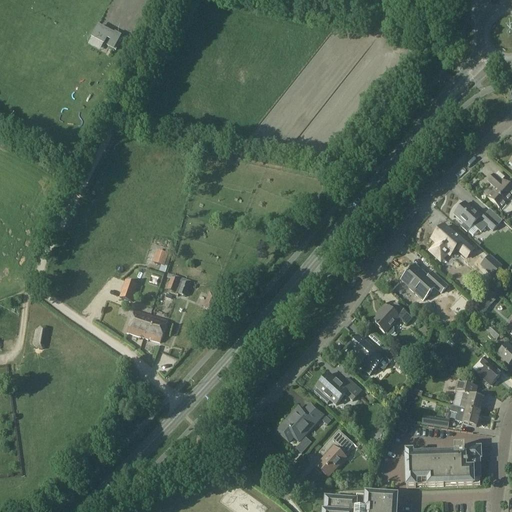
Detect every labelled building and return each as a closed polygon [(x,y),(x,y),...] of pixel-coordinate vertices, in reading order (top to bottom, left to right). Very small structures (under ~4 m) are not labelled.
[(98,27),(93,38),(103,44),(106,38),(112,41),(114,36),(98,27)] [(112,41),(108,48),(114,51),(114,50),(118,43),(121,37),(116,34),(114,36),(112,41)] [(495,189),(487,198),(502,212),(508,218),(511,212),(511,208),(508,205),(511,200),(511,190),(502,182),(501,183),(494,177),(494,176),(488,183),(495,189)] [(465,204),(454,216),(464,225),(460,229),(467,234),(468,233),(473,227),(478,231),(481,234),(486,227),(492,233),(498,226),(486,215),(485,215),(481,219),(480,218),(465,204)] [(490,211),(486,215),(498,226),(502,222),(490,211)] [(437,245),(430,253),(440,261),(447,253),(450,256),(455,250),(456,251),(466,260),(474,251),(456,235),(455,236),(455,237),(444,227),(432,240),(437,245)] [(154,263),(155,264),(164,267),(168,256),(158,252),(154,263)] [(502,269),(490,258),(481,267),(493,278),(502,269)] [(415,267),(402,282),(410,290),(423,302),(424,300),(429,304),(434,299),(429,295),(434,289),(435,289),(441,294),(444,291),(447,287),(432,274),(428,279),(424,275),(415,268),(415,267)] [(180,282),(171,279),(166,291),(175,295),(180,282)] [(131,304),(137,286),(125,282),(119,300),(131,304)] [(190,286),(182,283),(178,295),(185,298),(190,286)] [(483,299),(488,303),(496,294),(491,290),(483,299)] [(395,304),(389,310),(385,307),(381,311),(383,313),(373,324),(376,327),(375,327),(376,328),(377,328),(387,337),(390,337),(394,333),(393,329),(391,327),(398,320),(406,327),(412,320),(395,304)] [(479,304),(474,309),(479,313),(483,309),(479,304)] [(143,340),(150,316),(135,311),(127,335),(143,340)] [(150,316),(143,340),(160,345),(168,322),(150,316)] [(46,329),(39,328),(35,331),(32,346),(35,350),(42,351),(46,348),(49,334),(46,330),(46,329)] [(496,342),(502,336),(494,328),(488,335),(496,342)] [(375,345),(371,351),(359,340),(345,354),(370,377),(378,368),(382,372),(384,371),(387,368),(387,367),(389,365),(389,364),(389,363),(390,364),(395,358),(390,353),(389,353),(385,349),(383,352),(380,349),(375,345)] [(500,346),(497,349),(501,353),(498,357),(502,361),(501,363),(500,364),(501,366),(503,367),(505,366),(506,365),(509,367),(510,366),(511,366),(511,351),(507,347),(503,343),(500,346)] [(480,364),(486,370),(480,377),(491,387),(501,377),(489,367),(492,364),(485,359),(480,364)] [(17,363),(20,373),(27,371),(25,361),(17,363)] [(455,370),(453,376),(459,379),(462,374),(455,370)] [(318,391),(315,394),(327,405),(330,402),(336,407),(345,396),(352,402),(361,392),(348,381),(342,387),(328,375),(316,389),(318,391)] [(474,398),(475,397),(477,389),(456,384),(454,392),(463,394),(459,409),(480,414),(483,400),(474,398)] [(299,443),(322,417),(311,406),(304,414),(299,409),(277,432),(289,443),(294,438),(299,443)] [(480,414),(459,409),(451,407),(449,413),(464,417),(462,424),(476,428),(480,414)] [(326,418),(322,423),(327,427),(331,423),(329,422),(326,419),(326,418)] [(431,420),(430,428),(448,430),(449,422),(431,420)] [(319,454),(324,459),(316,468),(328,479),(345,460),(343,457),(353,446),(338,432),(319,454)] [(312,445),(306,439),(299,447),(303,450),(300,454),(302,456),(312,445)] [(406,459),(406,480),(406,489),(416,489),(415,482),(428,482),(428,488),(429,488),(443,488),(443,487),(473,486),(473,480),(480,480),(479,460),(480,460),(480,459),(479,459),(478,451),(480,451),(480,450),(471,450),(471,447),(454,448),(454,458),(412,459),(412,454),(406,454),(406,459)] [(354,502),(353,510),(368,511),(369,497),(354,496),(354,502)] [(397,499),(369,497),(368,511),(371,511),(389,511),(390,507),(396,508),(397,499)] [(354,502),(326,500),(325,509),(329,510),(329,511),(348,511),(348,510),(353,510),(354,502)]
